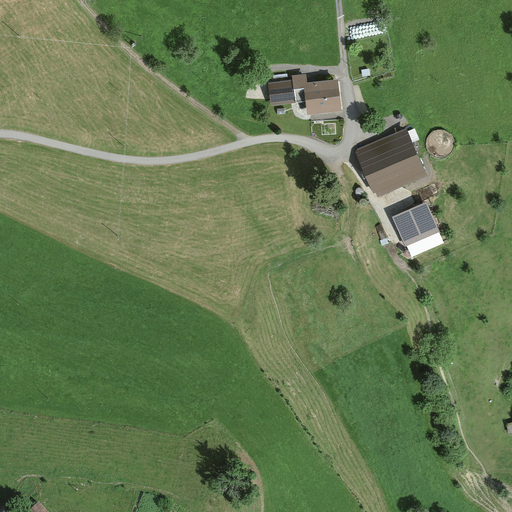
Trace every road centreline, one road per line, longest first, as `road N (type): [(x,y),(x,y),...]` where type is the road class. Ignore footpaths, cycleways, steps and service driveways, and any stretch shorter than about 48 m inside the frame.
road 1 (track): [(0,133),(151,161),(273,137),(336,152),(348,143),(351,116),(337,0)]
road 2 (track): [(78,0),(157,79),(250,140)]
